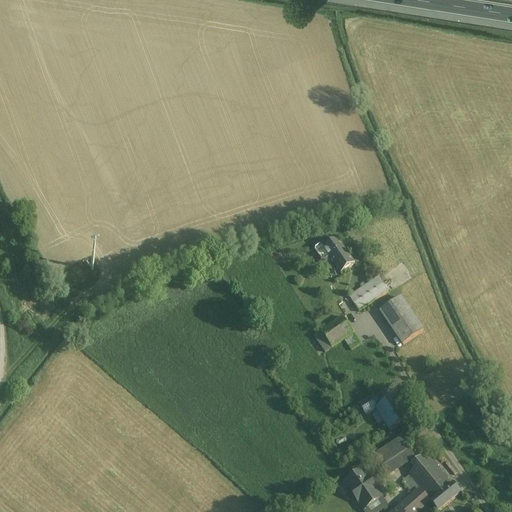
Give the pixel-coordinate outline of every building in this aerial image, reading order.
[(355,266),(337,241),(324,250),(341,276),(355,266)] [(391,290),(381,276),(353,294),(362,309),(391,290)] [(427,326),(403,294),(383,309),(405,342),(427,326)] [(357,331),(345,314),(318,335),(329,351),(357,331)] [(397,397),(378,409),(386,421),(384,422),(390,431),(410,419),(407,414),(397,397)] [(415,460),(401,438),(373,456),(387,478),(415,460)] [(453,488),(429,460),(409,476),(433,504),(453,488)] [(371,511),(383,504),(362,473),(346,484),(364,511),(371,511)] [(433,504),(432,506),(436,511),(440,511),(461,495),(454,487),(453,488),(433,504)] [(420,492),(397,511),(419,511),(422,510),(420,508),(428,501),(420,492)]
